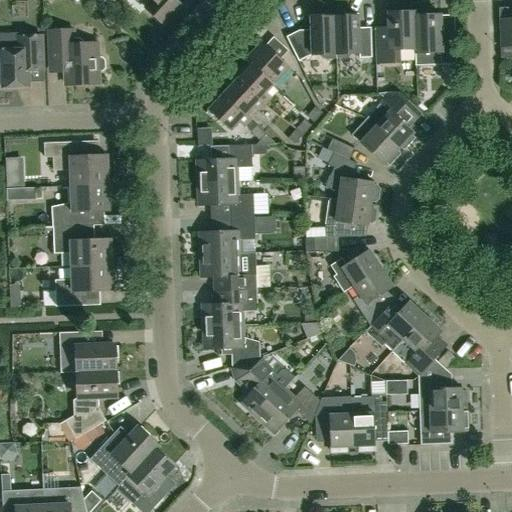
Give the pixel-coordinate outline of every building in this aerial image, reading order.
[(163,24),(181,6),(174,0),(152,0),(146,8),(163,24)] [(376,63),(399,62),(399,50),(415,49),(415,16),(415,12),(388,13),(389,36),(375,36),(376,63)] [(362,31),(359,28),(359,14),(345,14),(345,16),(335,17),(336,59),(348,58),(352,54),(360,54),(360,58),(372,58),(371,30),(362,31)] [(324,17),(324,15),(310,15),(311,30),(299,31),(287,37),(299,62),(312,55),(320,55),(324,59),(336,59),(335,17),(324,17)] [(415,16),(415,49),(415,66),(456,64),(455,38),(441,38),(441,15),(415,16)] [(511,25),(500,26),(501,59),(511,58),(511,25)] [(69,38),(68,30),(49,31),(51,66),(62,66),(65,69),(66,85),(99,84),(98,72),(103,72),(106,69),(106,60),(102,57),(98,57),(97,44),(83,44),(83,41),(80,38),(69,38)] [(0,33),(0,51),(1,51),(3,88),(29,87),(28,63),(42,63),(41,36),(18,37),(18,33),(0,33)] [(273,86),(289,68),(262,42),(245,60),(250,65),(273,86)] [(258,112),(271,98),(266,93),(273,86),(250,65),(230,87),(252,108),(253,107),(258,112)] [(244,127),(251,119),(246,114),(252,108),(230,87),(209,110),(231,131),(239,122),(244,127)] [(366,120),(375,127),(399,149),(414,133),(400,119),(411,106),(400,94),(390,91),(380,102),(381,103),(366,120)] [(314,122),(323,113),(316,107),(308,117),(314,122)] [(295,145),(312,126),(305,120),(288,138),(295,145)] [(260,141),(267,134),(257,125),(250,132),(260,141)] [(394,155),(399,149),(375,127),(360,143),(384,165),(388,161),(391,164),(398,157),(394,155)] [(349,159),(354,149),(333,139),(328,149),(349,159)] [(84,156),(83,142),(44,143),(45,158),(53,157),(54,171),(70,170),(71,186),(109,185),(108,155),(84,156)] [(198,183),(237,182),(237,168),(252,167),(251,145),(228,146),(229,159),(198,160),(198,183)] [(325,187),(339,194),(339,200),(371,204),(372,201),(375,201),(378,199),(379,189),(377,187),(374,186),(374,182),(352,179),(352,175),(357,164),(333,153),(328,165),(334,168),(325,187)] [(305,176),(303,166),(293,167),(295,177),(305,176)] [(238,195),(237,182),(198,183),(199,206),(231,204),(231,218),(254,217),(253,194),(238,195)] [(53,227),(82,226),(87,226),(86,212),(110,211),(109,185),(71,186),(72,203),(52,207),(53,227)] [(372,223),(375,221),(376,211),(374,208),(371,208),(371,204),(339,200),(330,199),(326,226),(326,238),(306,238),(307,253),(339,252),(338,237),(348,237),(350,224),(368,226),(369,222),(372,223)] [(200,232),(201,255),(240,253),(239,240),(255,240),(255,235),(254,218),(254,217),(231,218),(232,231),(200,232)] [(83,241),(82,226),(53,227),(54,254),(71,253),(72,266),(112,265),(111,240),(83,241)] [(381,268),(369,250),(346,265),(342,258),(330,266),(336,275),(333,277),(344,292),(354,286),(381,268)] [(240,267),(240,253),(201,255),(202,278),(233,277),(234,290),(257,289),(256,266),(240,267)] [(56,307),(81,306),(80,291),(112,290),(112,265),(72,266),(72,279),(55,280),(56,307)] [(370,326),(385,310),(377,298),(393,287),(381,268),(354,286),(360,295),(353,300),(370,326)] [(213,291),(214,304),(203,305),(204,327),(243,326),(242,312),(258,312),(257,289),(234,290),(213,291)] [(19,296),(11,297),(11,308),(20,308),(19,296)] [(392,352),(425,316),(409,301),(394,318),(385,310),(370,326),(365,332),(382,347),(385,344),(392,352)] [(304,313),(305,322),(314,322),(314,313),(304,313)] [(431,363),(421,354),(442,331),(425,316),(392,352),(398,357),(403,357),(403,362),(419,376),(431,363)] [(318,323),(301,324),(307,339),(322,334),(318,323)] [(260,357),(260,342),(243,338),(243,326),(204,327),(205,350),(231,349),(232,366),(260,357)] [(59,333),(60,354),(61,373),(78,372),(115,371),(114,345),(90,346),(90,332),(59,333)] [(354,352),(350,348),(337,361),(353,366),(356,359),(354,352)] [(445,369),(455,358),(447,351),(438,362),(445,369)] [(237,380),(250,393),(241,403),(258,418),(284,389),(295,377),(287,370),(282,370),(277,376),(261,361),(260,358),(260,357),(232,366),(237,380)] [(85,434),(106,421),(99,408),(99,398),(116,397),(115,371),(78,372),(79,397),(73,400),(74,416),(65,421),(76,439),(85,434)] [(467,391),(462,391),(462,388),(442,389),(442,379),(420,380),(421,412),(430,411),(463,410),(463,408),(467,408),(467,391)] [(320,401),(305,387),(294,398),(284,389),(258,418),(275,433),(296,410),(311,424),(320,401)] [(351,414),(353,447),(359,446),(360,451),(375,450),(374,422),(383,422),(382,402),(381,402),(381,398),(378,396),(351,398),(351,414)] [(330,426),(331,447),(331,452),(347,452),(347,447),(353,447),(351,414),(341,414),(341,398),(321,399),(316,414),(316,426),(330,426)] [(431,433),(463,432),(463,410),(430,411),(431,433)] [(73,441),(76,439),(65,421),(61,424),(61,428),(63,428),(63,433),(69,441),(71,441),(71,442),(73,441)] [(131,473),(158,445),(139,428),(119,449),(108,440),(90,459),(108,476),(119,486),(131,473)] [(407,432),(389,433),(389,444),(408,444),(407,432)] [(85,434),(76,439),(73,441),(79,450),(91,443),(90,442),(85,434)] [(141,511),(150,511),(164,497),(154,488),(174,466),(156,449),(158,446),(158,445),(131,473),(119,486),(116,489),(141,511)] [(56,489),(44,489),(44,511),(86,511),(81,487),(56,489)] [(2,491),(2,511),(44,511),(44,489),(26,490),(2,491)] [(99,511),(101,511),(112,502),(101,491),(89,502),(99,511)]
